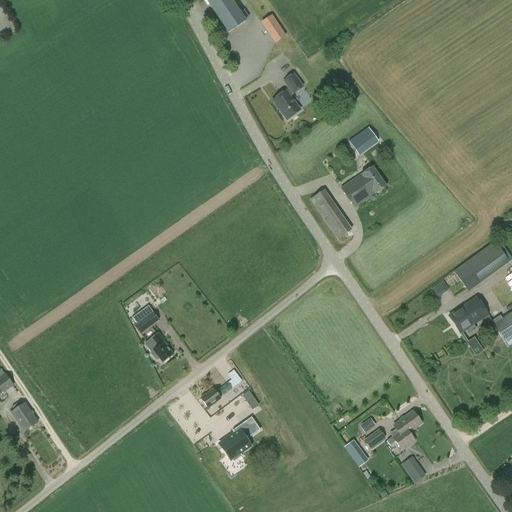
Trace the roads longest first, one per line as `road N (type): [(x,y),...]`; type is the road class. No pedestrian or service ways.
road 1 (unclassified): [(78,467),(336,262)]
road 2 (unclassified): [(336,262),(262,149),(182,0)]
road 3 (unclassified): [(509,511),(336,262)]
road 4 (unclassified): [(78,467),(0,353)]
